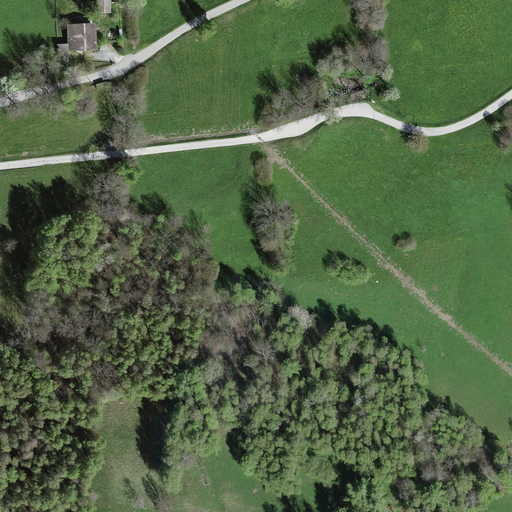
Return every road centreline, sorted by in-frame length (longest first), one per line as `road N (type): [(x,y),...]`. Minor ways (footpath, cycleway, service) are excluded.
road 1 (unclassified): [(0,166),(260,137),(343,111),(416,130),(447,129),(511,93)]
road 2 (unclassified): [(242,0),(125,66),(0,103)]
road 3 (track): [(511,461),(372,511)]
